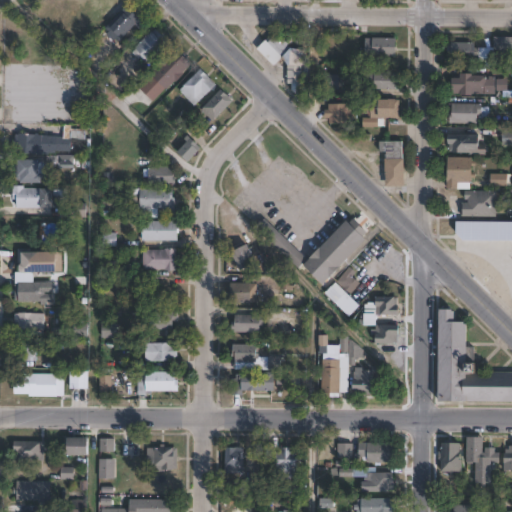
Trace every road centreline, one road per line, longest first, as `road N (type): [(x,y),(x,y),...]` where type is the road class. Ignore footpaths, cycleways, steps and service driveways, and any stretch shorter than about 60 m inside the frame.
road 1 (residential): [(419,511),(423,0)]
road 2 (residential): [(511,417),(0,414)]
road 3 (tertiary): [(511,333),(173,0)]
road 4 (residential): [(205,511),(209,160),(274,94)]
road 5 (residential): [(511,14),(192,18)]
